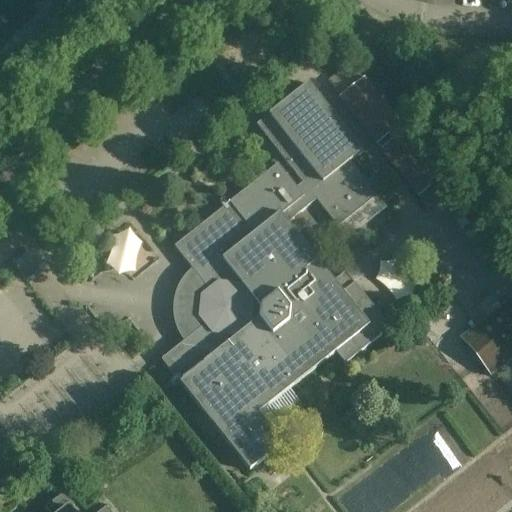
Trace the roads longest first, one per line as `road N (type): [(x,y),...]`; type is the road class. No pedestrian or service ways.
road 1 (residential): [(174,0),(0,160)]
road 2 (residential): [(511,19),(421,15),(380,0)]
